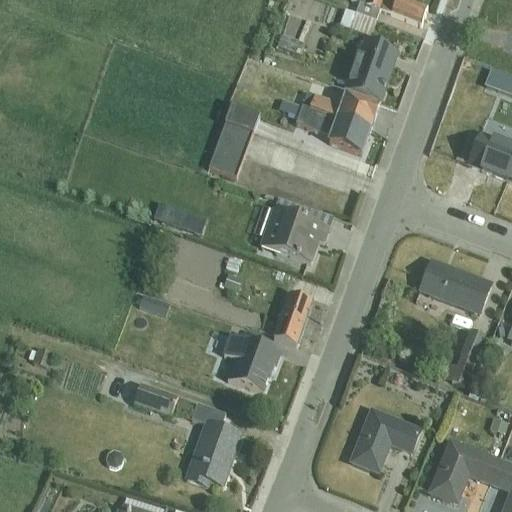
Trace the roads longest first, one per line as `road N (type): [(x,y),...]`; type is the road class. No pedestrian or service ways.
road 1 (residential): [(392,198),(276,498)]
road 2 (residential): [(465,0),(392,198)]
road 3 (residential): [(392,198),(511,249)]
